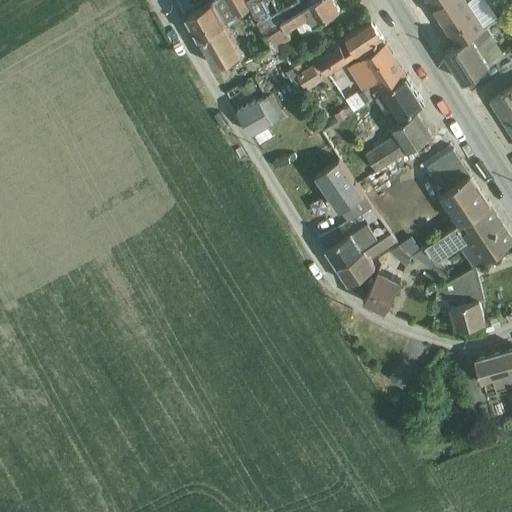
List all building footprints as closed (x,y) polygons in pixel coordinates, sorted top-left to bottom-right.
[(251,8),(246,0),(213,0),(187,15),(199,37),(229,20),(251,8)] [(246,0),(251,8),(266,35),(286,21),(318,0),(295,0),(271,14),(262,0),(246,0)] [(318,0),(286,21),(266,35),(267,36),(269,40),(276,51),(286,46),(284,41),(291,37),(288,31),(297,25),(303,36),(316,29),(315,25),(340,10),(334,0),(318,0)] [(428,0),(458,44),(486,26),(499,19),(486,0),(428,0)] [(340,45),(318,60),(327,74),(384,38),(371,17),(344,34),(350,42),(342,48),(340,45)] [(229,20),(199,37),(216,66),(245,48),(229,20)] [(447,50),(446,52),(463,80),(505,54),(486,26),(458,44),(447,50)] [(311,37),(291,50),(297,61),(318,48),(311,37)] [(269,40),(254,46),(260,59),(276,51),(269,40)] [(386,42),(349,66),(363,89),(375,81),(379,88),(373,92),(375,94),(376,96),(408,76),(386,42)] [(293,67),(287,70),(294,81),(300,91),(323,79),(313,63),(297,73),(293,67)] [(335,77),(344,96),(359,88),(349,70),(335,77)] [(408,76),(376,96),(384,107),(388,105),(398,119),(424,102),(425,101),(408,76)] [(229,90),(227,91),(231,97),(241,91),(244,95),(256,88),(252,80),(240,87),(238,85),(229,90)] [(363,89),(358,92),(364,101),(375,94),(373,92),(379,88),(375,81),(363,89)] [(511,86),(491,100),(491,101),(492,100),(511,131),(511,86)] [(255,98),(238,110),(252,133),(254,132),(261,142),(273,135),(268,124),(285,114),(272,92),(265,95),(256,100),(255,98)] [(390,136),(366,151),(379,169),(433,134),(418,111),(386,131),(390,136)] [(454,147),(429,164),(445,189),(440,193),(460,222),(491,202),(454,147)] [(340,157),(316,174),(341,209),(364,193),(340,157)] [(364,193),(341,209),(348,220),(372,204),(364,193)] [(460,222),(414,253),(431,266),(440,260),(468,242),(481,261),(511,242),(511,237),(490,204),(492,203),(491,202),(460,222)] [(338,228),(320,238),(326,248),(338,266),(379,239),(368,222),(343,238),(338,228)] [(379,239),(338,266),(349,283),(376,265),(372,258),(398,239),(392,231),(379,239)] [(400,243),(390,250),(407,265),(413,254),(400,243)] [(440,260),(431,266),(451,279),(453,277),(440,260)] [(437,287),(436,299),(453,295),(455,304),(451,305),(457,328),(486,320),(480,299),(485,297),(476,264),(453,277),(451,279),(449,279),(437,287)] [(380,268),(364,300),(386,311),(401,278),(380,268)] [(511,347),(476,358),(476,359),(483,383),(494,380),(497,390),(511,385),(511,347)] [(404,358),(390,377),(403,387),(417,367),(404,358)]
